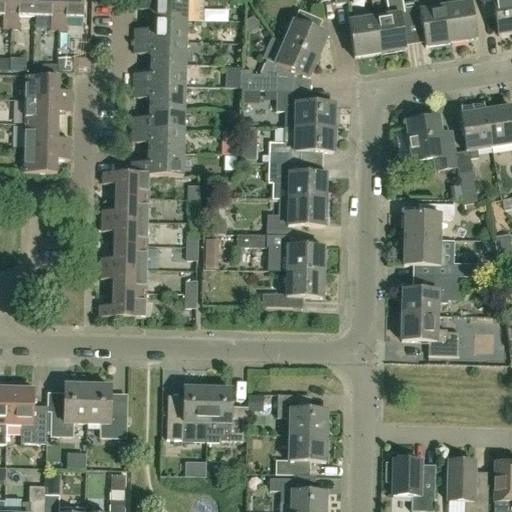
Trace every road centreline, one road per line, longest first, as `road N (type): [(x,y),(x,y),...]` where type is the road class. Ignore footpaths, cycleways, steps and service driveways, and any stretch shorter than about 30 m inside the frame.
road 1 (residential): [(374,339),(0,341)]
road 2 (residential): [(374,339),(386,103),(408,84),(511,70)]
road 3 (residential): [(30,195),(86,194),(87,80),(121,80),(123,0)]
road 4 (residential): [(0,335),(3,287),(29,268),(30,195)]
road 5 (residential): [(511,438),(370,436)]
